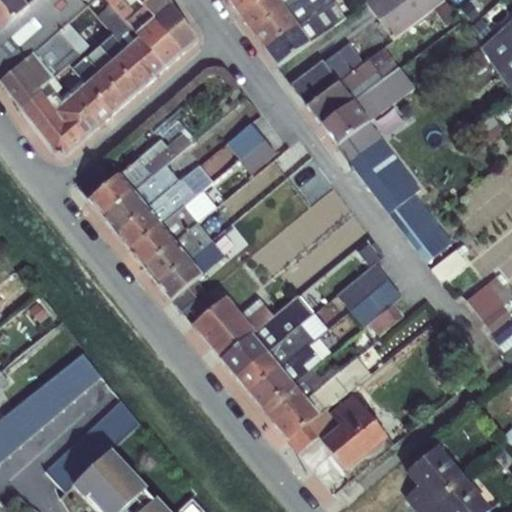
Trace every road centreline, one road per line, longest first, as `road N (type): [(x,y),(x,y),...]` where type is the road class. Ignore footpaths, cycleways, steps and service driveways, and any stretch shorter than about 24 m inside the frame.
road 1 (residential): [(312,511),(47,191)]
road 2 (residential): [(229,37),(480,350)]
road 3 (residential): [(47,191),(229,37)]
